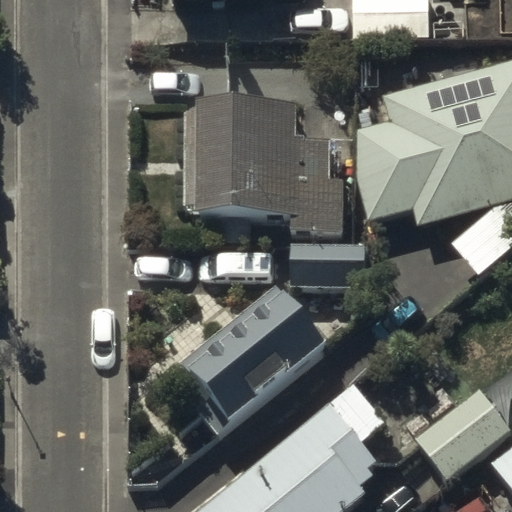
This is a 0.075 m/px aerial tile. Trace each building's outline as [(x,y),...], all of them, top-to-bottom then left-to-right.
[(234,24),(234,17),(303,16),(303,0),(167,0),(168,25),(234,24)] [(430,5),(353,5),(353,57),(429,57),(430,5)] [(511,223),(511,86),(387,118),(393,141),(349,153),(372,242),(417,231),(421,247),(511,223)] [(294,117),(196,117),(196,233),(293,233),(293,243),(345,243),(345,186),(330,186),(330,147),(294,147),(294,117)] [(365,255),(290,255),(290,298),(365,298),(365,255)] [(277,296),(179,376),(233,441),(330,361),(277,296)] [(354,395),(214,511),(365,511),(374,505),(367,497),(376,490),(368,481),(375,475),(360,457),(388,435),(354,395)] [(511,446),(511,443),(483,405),(417,454),(447,494),(511,446)] [(511,461),(494,475),(511,498),(511,461)]
